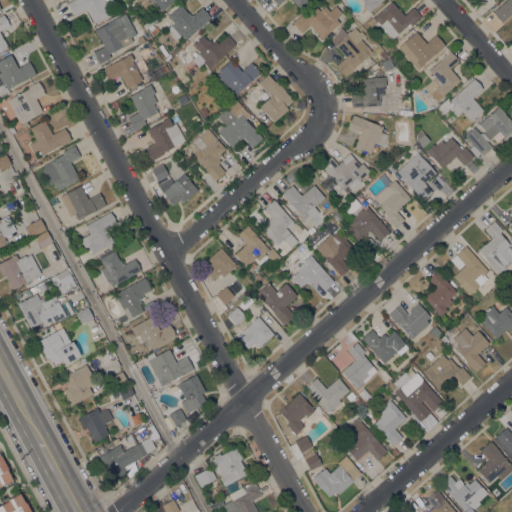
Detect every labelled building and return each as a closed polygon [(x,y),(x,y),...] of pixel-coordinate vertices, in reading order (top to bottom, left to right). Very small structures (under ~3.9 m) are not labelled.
[(112,0),(113,1),(103,7),(108,15),(93,23),(92,20),(91,20),(90,18),(91,18),(86,8),(73,15),(67,3),(72,0),(112,0)] [(131,4),(127,0),(137,0),(138,1),(136,2),(139,5),(135,9),(131,4)] [(174,0),(162,11),(152,0),(174,0)] [(307,0),(299,8),(291,0),(283,0),(277,5),(273,0),(307,0)] [(382,0),(369,12),(363,5),(365,3),(362,0),(382,0)] [(511,13),(501,22),(492,13),(506,0),(511,0),(511,13)] [(391,1),(404,15),(413,7),(421,17),(411,26),(410,25),(408,26),(407,25),(392,38),(373,17),(391,1)] [(181,35),(177,39),(168,28),(174,23),(167,15),(180,4),(191,17),(202,7),(210,17),(185,39),(181,35)] [(309,24),(300,32),(292,23),(302,14),(304,16),(316,6),(319,10),(324,6),(329,11),(335,6),(342,13),(335,18),(339,23),(321,38),(309,24)] [(214,18),(211,15),(218,8),(221,12),(214,18)] [(133,41),(122,47),(121,46),(108,53),(110,57),(99,63),(93,52),(103,46),(95,30),(109,22),(124,13),(136,34),(131,37),(133,41)] [(0,15),(3,14),(9,25),(0,29),(0,34),(3,39),(8,47),(0,51),(0,15)] [(146,29),(143,25),(153,16),(156,19),(146,29)] [(376,22),(370,27),(366,22),(372,17),(376,22)] [(153,35),(149,31),(155,25),(159,30),(153,35)] [(345,76),(336,66),(345,57),(331,41),(340,27),(346,33),(348,31),(349,32),(354,27),(359,32),(361,31),(365,35),(360,39),(371,51),(345,76)] [(415,31),(426,43),(435,35),(445,45),(434,55),(433,54),(423,63),(423,64),(417,69),(398,47),(402,43),(415,31)] [(225,53),(215,62),(217,65),(211,71),(203,62),(197,67),(191,60),(194,57),(191,54),(194,51),(197,54),(200,52),(193,44),(202,36),(207,41),(209,39),(212,43),(224,32),(235,44),(234,44),(235,45),(225,53)] [(424,87),(435,77),(428,70),(450,51),(458,61),(449,68),(459,80),(436,101),(431,94),(424,87)] [(143,80),(127,88),(120,74),(109,81),(102,69),(114,62),(114,63),(127,55),(130,53),(133,59),(131,60),(136,68),(143,80)] [(35,74),(7,89),(4,84),(3,84),(0,79),(0,74),(1,74),(0,72),(0,59),(10,54),(17,67),(29,61),(35,74)] [(213,77),(219,72),(218,70),(231,59),(241,71),(251,62),(260,73),(236,93),(232,89),(227,94),(213,77)] [(273,122),(259,106),(270,96),(258,83),(267,74),(274,82),(276,81),(285,91),(284,91),(292,100),(285,106),(288,109),(273,122)] [(351,107),(350,94),(361,93),(360,78),(385,77),(386,86),(383,86),(383,95),(379,96),(380,105),(351,107)] [(461,111),(455,116),(448,108),(441,114),(436,108),(447,98),(449,100),(473,78),(482,88),(472,98),(482,110),(470,121),(461,111)] [(7,100),(28,88),(28,86),(38,81),(40,84),(41,84),(44,89),(42,90),(44,93),(35,98),(42,112),(26,121),(28,124),(23,127),(17,116),(16,116),(11,108),(7,100)] [(142,88),(150,84),(155,93),(152,94),(156,102),(153,104),(157,111),(143,119),(145,122),(133,129),(127,117),(138,112),(129,96),(142,88)] [(180,105),(177,99),(184,94),(188,101),(180,105)] [(220,135),(226,129),(223,126),(225,125),(217,116),(227,106),(236,100),(246,111),(250,115),(245,119),(251,126),(252,126),(262,137),(251,147),(243,137),(231,147),(220,135)] [(209,113),(204,117),(199,110),(204,106),(209,113)] [(498,131),(486,141),(491,147),(478,158),(469,148),(473,145),(464,135),(473,127),(480,134),(484,131),(478,124),(498,106),(511,122),(511,130),(504,137),(498,131)] [(360,132),(348,127),(353,114),(382,126),(380,132),(387,134),(383,146),(374,142),(370,152),(354,146),(360,132)] [(180,133),(171,137),(173,141),(174,140),(177,144),(162,152),(165,158),(154,164),(150,156),(149,157),(146,151),(147,151),(145,147),(154,143),(147,129),(162,121),(168,117),(172,125),(175,123),(180,133)] [(33,152),(29,144),(36,140),(29,128),(44,120),(51,134),(64,128),(70,139),(58,146),(54,149),(54,148),(53,149),(50,151),(50,150),(48,151),(49,152),(47,153),(46,152),(41,155),(38,150),(33,152)] [(191,154),(194,152),(188,145),(207,128),(225,149),(219,154),(220,155),(217,158),(220,161),(218,164),(224,171),(214,180),(191,154)] [(420,130),(430,141),(422,147),(416,139),(416,134),(420,130)] [(431,156),(430,156),(425,151),(433,144),(434,146),(441,140),(443,143),(450,137),(461,149),(464,146),(472,156),(462,165),(455,156),(441,168),(431,156)] [(53,183),(49,185),(42,171),(44,165),(63,154),(62,151),(74,145),(80,156),(69,162),(78,178),(57,190),(53,183)] [(417,153),(435,172),(424,182),(432,192),(421,201),(411,190),(412,189),(404,180),(403,181),(400,177),(401,176),(397,171),(417,153)] [(0,171),(0,157),(5,154),(11,165),(0,171)] [(350,188),(346,192),(343,189),(341,190),(320,166),(331,156),(338,164),(343,160),(345,163),(352,157),(360,165),(362,163),(369,171),(359,180),(361,181),(351,190),(350,188)] [(157,180),(151,170),(162,164),(168,174),(157,180)] [(391,164),(396,170),(392,174),(389,170),(388,171),(386,168),(391,164)] [(196,189),(182,202),(179,199),(172,205),(164,196),(165,196),(162,192),(158,183),(169,177),(172,183),(183,173),(196,189)] [(373,198),(386,186),(387,186),(394,180),(410,198),(396,211),(403,219),(394,228),(385,218),(388,215),(378,204),(378,203),(373,198)] [(281,193),(291,185),(300,195),(313,184),(324,197),(316,204),(321,209),(318,211),(318,212),(311,219),(307,214),(303,218),(281,193)] [(59,196),(66,193),(65,193),(80,185),(87,199),(99,192),(105,205),(77,220),(74,214),(70,217),(59,196)] [(348,215),(342,208),(354,197),(360,205),(348,215)] [(273,199),(292,221),(292,222),(294,224),(291,226),(289,224),(285,227),(297,241),(291,246),(286,240),(284,241),(282,239),(276,245),(260,227),(271,216),(264,208),(273,199)] [(389,231),(379,240),(370,229),(357,241),(346,228),(356,219),(354,216),(361,209),(362,210),(367,206),(389,231)] [(84,225),(110,212),(116,223),(106,228),(113,242),(91,253),(88,246),(85,248),(80,239),(89,234),(87,229),(86,230),(85,227),(84,225)] [(34,235),(28,224),(40,218),(45,229),(34,235)] [(0,223),(5,220),(11,231),(2,236),(6,243),(0,246),(0,223)] [(477,250),(491,238),(484,229),(494,221),(502,230),(499,233),(509,245),(508,246),(511,251),(511,257),(503,265),(505,267),(497,273),(477,250)] [(259,265),(253,258),(245,266),(234,254),(246,243),(237,234),(247,225),(257,235),(256,236),(268,249),(263,253),(267,257),(259,265)] [(315,247),(331,233),(332,235),(337,230),(353,248),(341,259),(349,267),(340,276),(321,254),(315,247)] [(41,247),(35,237),(46,231),(52,241),(41,247)] [(487,271),(483,274),(486,279),(469,294),(452,276),(459,270),(449,260),(465,246),(487,271)] [(236,265),(222,277),(219,274),(211,281),(203,271),(208,266),(207,265),(210,262),(207,259),(220,247),(236,265)] [(280,257),(273,263),(266,255),(268,253),(267,251),(271,247),(280,257)] [(333,281),(333,282),(333,283),(326,290),(325,289),(324,290),(316,281),(313,283),(310,280),(307,283),(306,281),(300,286),(295,281),(293,283),(291,280),(293,279),(286,271),(292,266),(291,264),(300,256),(298,253),(303,248),(333,281)] [(111,286),(108,281),(107,282),(100,269),(104,267),(99,259),(101,258),(100,256),(113,249),(122,265),(134,259),(140,270),(111,286)] [(290,261),(288,258),(290,256),(289,255),(294,251),(297,254),(290,261)] [(40,273),(36,276),(36,277),(26,282),(26,281),(12,289),(4,275),(2,276),(0,272),(0,261),(15,254),(18,259),(25,255),(26,256),(30,254),(40,273)] [(76,286),(65,292),(64,291),(59,294),(51,278),(67,269),(76,286)] [(507,274),(503,278),(499,275),(504,270),(507,274)] [(423,298),(435,287),(428,279),(437,271),(456,292),(448,298),(451,302),(444,308),(446,310),(439,316),(423,298)] [(261,278),(256,281),(253,277),(258,273),(261,278)] [(127,319),(118,301),(114,294),(117,292),(115,289),(121,287),(122,289),(137,281),(136,278),(140,276),(142,278),(144,277),(150,290),(141,294),(143,298),(139,300),(141,303),(139,304),(143,311),(127,319)] [(267,283),(269,284),(273,281),(279,288),(285,282),(297,295),(285,306),(291,312),(281,321),(256,293),(267,283)] [(37,286),(43,282),(46,289),(40,292),(37,286)] [(241,284),(246,289),(241,294),(236,288),(241,284)] [(224,304),(216,295),(225,286),(233,296),(224,304)] [(14,297),(27,289),(31,296),(18,303),(14,297)] [(65,315),(53,322),(51,320),(43,324),(42,321),(30,327),(17,304),(36,294),(41,303),(55,296),(58,302),(65,315)] [(69,299),(75,311),(66,316),(60,303),(69,299)] [(398,305),(407,314),(409,312),(408,310),(416,302),(429,317),(426,320),(428,323),(411,339),(410,337),(409,338),(407,335),(396,322),(395,322),(388,314),(398,305)] [(511,314),(511,333),(507,328),(495,338),(480,320),(485,315),(483,313),(491,305),(498,313),(505,307),(511,314)] [(87,307),(93,318),(81,324),(76,313),(87,307)] [(224,311),(229,307),(232,310),(236,307),(244,316),(235,324),(224,311)] [(130,327),(152,316),(159,330),(169,324),(175,335),(149,349),(145,340),(139,344),(130,327)] [(273,334),(257,348),(253,344),(247,349),(238,339),(247,331),(244,328),(251,323),(251,322),(258,316),(273,334)] [(62,327),(70,342),(71,341),(79,356),(65,363),(63,360),(54,365),(52,361),(51,362),(48,357),(46,358),(37,341),(62,327)] [(429,333),(435,327),(441,333),(434,339),(429,333)] [(452,338),(464,327),(471,336),(477,331),(488,343),(476,353),(485,363),(474,372),(466,363),(463,360),(463,359),(462,358),(461,359),(460,357),(461,357),(459,355),(457,353),(458,352),(454,348),(458,345),(452,338)] [(405,343),(403,344),(404,345),(397,351),(397,350),(383,363),(368,346),(367,346),(361,339),(371,330),(378,338),(383,334),(384,334),(386,336),(393,330),(405,343)] [(376,371),(370,377),(364,383),(363,382),(356,389),(341,371),(354,360),(352,357),(349,354),(349,353),(346,350),(356,342),(364,351),(362,353),(372,365),(376,371)] [(181,375),(180,375),(167,382),(167,383),(160,387),(153,375),(154,375),(147,361),(168,349),(175,362),(186,356),(193,369),(181,375)] [(442,354),(446,359),(449,357),(457,366),(459,368),(461,367),(470,377),(461,385),(453,376),(438,389),(423,371),(442,354)] [(92,394),(71,405),(63,390),(67,388),(65,384),(66,383),(63,376),(85,364),(95,383),(88,387),(92,394)] [(392,383),(410,368),(414,373),(416,372),(442,402),(432,411),(422,400),(420,402),(429,412),(419,421),(393,392),(397,388),(392,383)] [(116,389),(110,378),(121,371),(127,382),(116,389)] [(205,392),(201,393),(205,402),(195,407),(194,406),(190,408),(186,401),(177,384),(181,381),(181,382),(195,374),(205,392)] [(306,387),(316,378),(325,388),(337,377),(348,390),(337,400),(340,403),(333,409),(332,408),(327,412),(306,387)] [(384,386),(390,381),(395,388),(390,392),(384,386)] [(134,394),(123,400),(117,390),(128,384),(134,394)] [(113,398),(111,393),(116,390),(119,395),(113,398)] [(350,401),(345,396),(351,391),(355,396),(350,401)] [(314,410),(306,417),(305,415),(298,421),(303,426),(295,434),(286,425),(288,423),(278,411),(298,393),(314,410)] [(373,424),(380,417),(378,414),(384,408),(382,406),(389,400),(405,418),(394,428),(401,437),(392,445),(373,424)] [(86,428),(84,429),(78,417),(80,416),(81,416),(94,409),(93,409),(97,407),(99,412),(107,408),(112,419),(103,424),(108,434),(94,442),(86,428)] [(168,414),(179,408),(184,418),(192,414),(195,419),(193,420),(191,418),(186,421),(185,419),(175,425),(168,414)] [(138,412),(142,422),(134,425),(130,416),(138,412)] [(386,450),(375,459),(367,450),(355,460),(344,448),(351,442),(347,437),(353,430),(349,425),(357,418),(386,450)] [(511,454),(495,436),(505,427),(511,435),(511,454)] [(300,452),(294,441),(305,435),(311,446),(300,452)] [(112,448),(119,444),(122,451),(149,437),(155,448),(147,452),(147,453),(123,466),(126,472),(111,480),(98,456),(112,448)] [(106,448),(105,446),(118,439),(119,441),(113,444),(113,445),(106,448)] [(511,468),(502,478),(498,474),(488,483),(480,474),(479,474),(476,471),(477,470),(476,470),(488,460),(479,450),(490,441),(499,451),(499,452),(508,462),(509,462),(511,465),(511,466),(511,467),(511,468)] [(219,477),(220,476),(218,473),(217,474),(215,470),(216,469),(210,457),(215,455),(219,453),(220,455),(235,447),(241,458),(239,460),(247,474),(224,486),(219,477)] [(394,455),(390,450),(394,447),(398,452),(394,455)] [(310,470),(304,459),(307,457),(306,456),(312,450),(314,453),(315,453),(321,464),(310,470)] [(0,455),(8,469),(7,470),(12,480),(1,486),(0,485),(0,455)] [(352,481),(338,494),(335,491),(328,497),(321,489),(320,489),(311,478),(320,470),(321,471),(324,468),(329,473),(338,465),(336,463),(345,455),(360,473),(352,480),(352,481)] [(200,487),(194,475),(209,467),(215,478),(205,484),(200,487)] [(440,484),(449,476),(454,482),(458,478),(462,482),(461,483),(463,485),(467,482),(468,484),(474,479),(481,487),(481,486),(487,493),(470,508),(468,506),(463,511),(440,484)] [(228,494),(242,486),(244,489),(255,484),(261,495),(250,500),(256,511),(226,511),(222,504),(231,500),(228,494)] [(455,511),(427,511),(433,507),(426,499),(436,490),(455,511)] [(30,511),(0,511),(0,505),(9,501),(8,499),(19,493),(24,503),(25,502),(30,511)] [(165,511),(161,505),(172,499),(179,511),(177,511),(165,511)]
